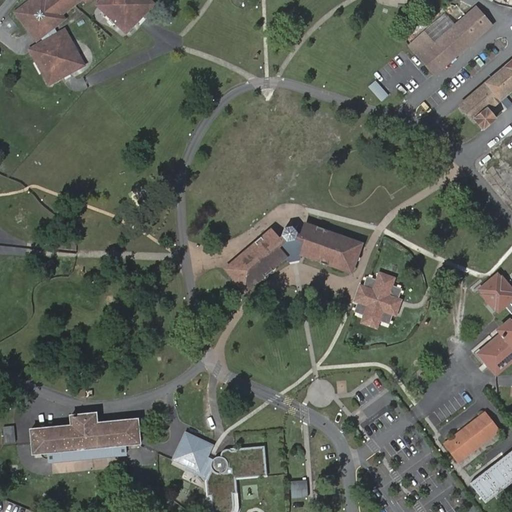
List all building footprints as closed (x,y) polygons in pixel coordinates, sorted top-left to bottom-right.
[(95,0),(92,3),(101,12),(103,10),(112,19),(110,21),(118,30),(145,3),(141,0),(24,0),(10,11),(28,37),(32,34),(37,41),(23,49),(29,60),(31,59),(37,70),(35,71),(40,81),(73,63),(68,53),(65,54),(59,43),(62,42),(56,31),(49,35),(44,25),(55,17),(51,12),(67,0),(95,0)] [(425,32),(410,46),(435,74),(492,25),(476,7),(434,43),(425,32)] [(511,60),(462,104),(476,121),(483,128),(496,117),(489,109),(511,89),(511,60)] [(380,101),(388,94),(375,79),(367,86),(380,101)] [(476,121),(462,104),(455,110),(470,126),(476,121)] [(266,200),(340,138),(316,109),(290,131),(294,136),(283,145),(264,123),(252,133),(257,138),(245,148),(239,142),(191,182),(206,199),(216,190),(225,200),(213,210),(223,223),(235,213),(240,219),(253,208),(248,203),(260,193),(266,200)] [(499,166),(511,155),(511,134),(489,155),(499,166)] [(486,162),(481,166),(490,177),(495,173),(486,162)] [(280,237),(271,228),(266,233),(224,269),(246,294),(286,259),(289,263),(300,260),(302,257),(353,275),(364,243),(305,222),(300,234),(298,233),(293,226),(285,228),(282,236),(280,237)] [(511,303),(510,301),(511,299),(511,290),(498,273),(478,289),(497,312),(503,307),(505,309),(508,312),(511,316),(511,317),(511,318),(498,331),(500,334),(478,352),(495,374),(511,360),(511,303)] [(377,281),(368,278),(365,287),(360,285),(355,301),(358,302),(355,312),(365,315),(362,323),(378,328),(380,321),(390,324),(393,315),(397,316),(403,300),(399,299),(402,289),(392,286),(395,279),(379,274),(377,281)] [(511,316),(508,312),(505,309),(489,321),(496,329),(511,316)] [(485,411),(444,443),(458,461),(499,430),(485,411)] [(33,454),(140,444),(137,420),(98,423),(97,413),(70,416),(70,426),(31,430),(33,454)] [(214,446),(185,432),(171,460),(186,467),(184,470),(205,480),(207,496),(211,496),(212,508),(212,511),(232,511),(233,511),(234,507),(234,494),(237,494),(236,479),(267,477),(264,447),(235,449),(235,451),(233,451),(231,450),(228,450),(225,450),(222,452),(221,457),(218,457),(216,457),(214,459),(213,460),(210,459),(209,458),(214,446)] [(511,451),(471,483),(486,504),(511,484),(511,451)] [(289,498),(306,497),(305,479),(289,480),(289,498)]
